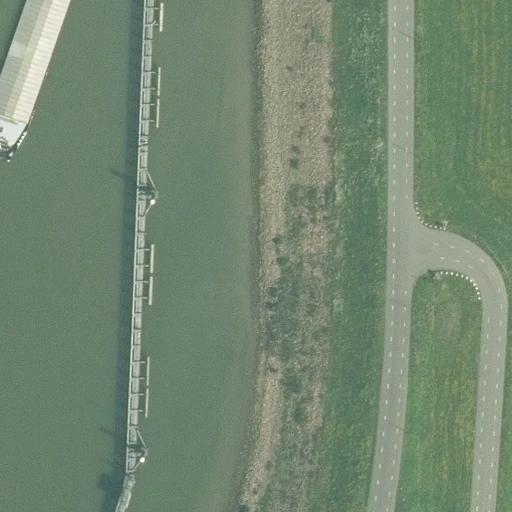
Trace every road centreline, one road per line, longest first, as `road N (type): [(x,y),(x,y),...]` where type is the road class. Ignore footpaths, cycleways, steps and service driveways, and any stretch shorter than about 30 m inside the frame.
road 1 (unclassified): [(400,251),(476,260),(498,291),(488,511)]
road 2 (tertiary): [(379,511),(393,417),(400,251)]
road 3 (tertiary): [(400,251),(401,0)]
